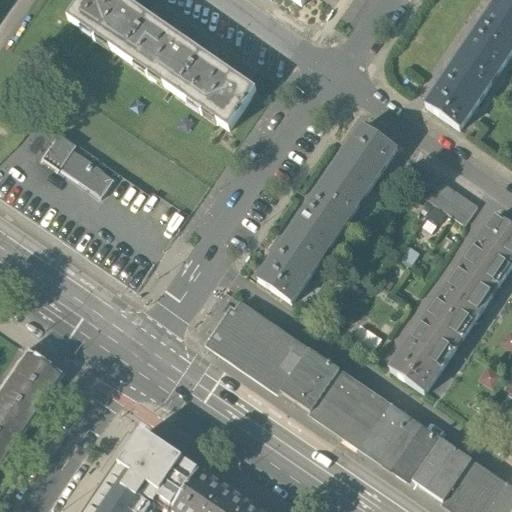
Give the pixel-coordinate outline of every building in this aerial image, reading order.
[(118,0),(85,0),(70,22),(228,131),(254,94),(239,84),(185,46),(131,9),(118,0)] [(511,0),(502,0),(497,8),(511,17),(511,0)] [(511,17),(497,8),(462,59),(495,82),(511,57),(511,17)] [(460,133),(495,82),(462,59),(427,110),(460,133)] [(364,129),(329,179),(363,203),(398,152),(364,129)] [(40,167),(57,179),(59,175),(102,206),(115,187),(72,157),(74,153),(58,141),(40,167)] [(477,210),(414,167),(401,185),(465,228),(477,210)] [(329,179),(294,230),(328,254),(363,203),(329,179)] [(49,189),(35,210),(58,226),(73,205),(49,189)] [(428,205),(425,211),(430,214),(433,209),(428,205)] [(434,212),(429,220),(440,228),(446,219),(434,212)] [(511,232),(494,220),(460,271),(494,294),(511,268),(511,232)] [(293,305),(328,254),(294,230),(259,281),(293,305)] [(460,345),(494,294),(460,271),(425,322),(460,345)] [(394,287),(386,282),(380,290),(389,296),(394,287)] [(283,396),(311,356),(240,306),(234,314),(237,316),(218,342),(217,341),(213,348),(283,396)] [(425,396),(460,345),(425,322),(391,373),(425,396)] [(283,396),(311,415),(339,374),(311,356),(283,396)] [(25,362),(0,398),(0,421),(19,435),(55,383),(25,362)] [(311,415),(345,439),(373,397),(339,374),(311,415)] [(379,462),(407,420),(373,397),(345,439),(379,462)] [(509,417),(498,410),(490,421),(501,428),(509,417)] [(396,473),(424,432),(407,420),(379,462),(396,473)] [(0,462),(19,435),(0,421),(0,462)] [(442,444),(424,432),(396,473),(414,486),(442,444)] [(175,511),(200,477),(150,442),(101,511),(175,511)] [(414,486),(443,506),(472,465),(442,444),(414,486)] [(443,506),(452,511),(489,511),(506,488),(472,465),(443,506)] [(248,511),(249,511),(201,477),(176,511),(248,511)] [(511,511),(511,492),(506,488),(489,511),(511,511)]
